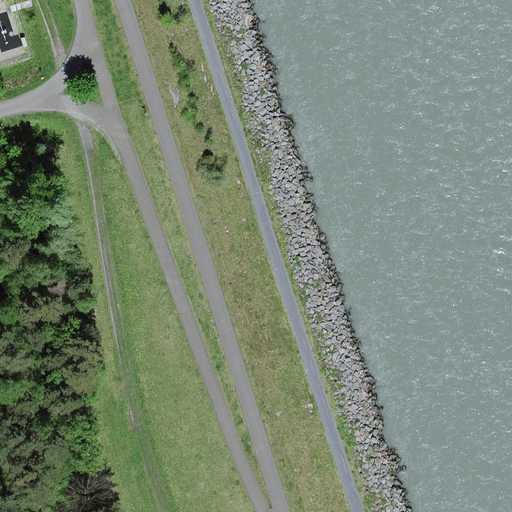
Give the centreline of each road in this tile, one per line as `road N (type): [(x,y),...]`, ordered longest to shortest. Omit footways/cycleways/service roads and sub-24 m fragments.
road 1 (track): [(356,511),(193,0)]
road 2 (track): [(123,0),(281,511)]
road 3 (track): [(264,511),(120,136),(78,106),(42,102)]
road 4 (track): [(78,106),(140,409),(171,511)]
